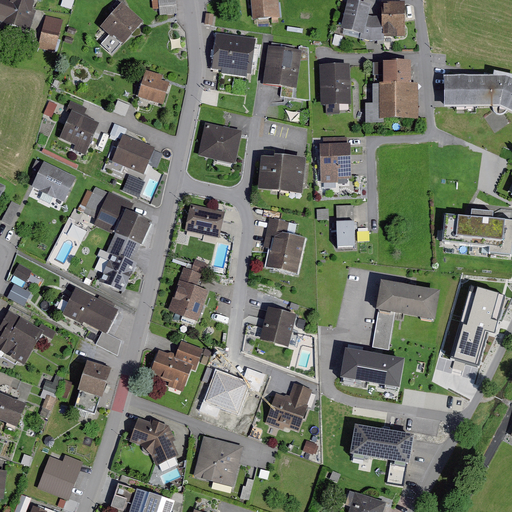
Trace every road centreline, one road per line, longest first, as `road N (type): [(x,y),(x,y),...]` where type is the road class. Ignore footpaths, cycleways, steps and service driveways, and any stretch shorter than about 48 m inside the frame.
road 1 (residential): [(123,398),(176,182)]
road 2 (residential): [(246,196),(250,227),(233,356),(284,376)]
road 3 (residential): [(419,1),(433,130),(503,162)]
road 4 (residential): [(464,419),(343,399),(331,386),(331,341)]
road 5 (residential): [(176,182),(198,70),(193,3)]
road 6 (residential): [(123,398),(257,446)]
road 7 (residential): [(83,511),(123,398)]
